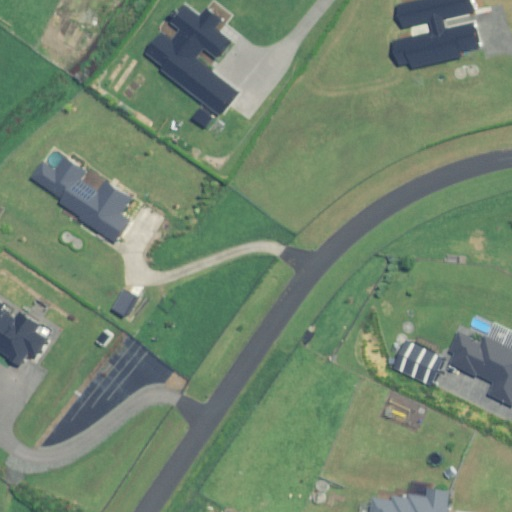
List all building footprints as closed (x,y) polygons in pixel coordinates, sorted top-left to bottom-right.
[(392,43),(398,66),(411,63),(412,68),(459,57),(458,52),(480,47),(474,24),(444,31),(441,19),(471,12),(468,0),(426,0),(397,7),(402,29),(430,22),(433,34),(392,43)] [(162,32),(146,53),(165,68),(162,70),(218,114),(236,91),(194,58),(203,47),(217,59),(230,43),(212,29),(220,20),(206,9),(198,18),(183,6),(170,22),(181,31),(173,41),(162,32)] [(60,204),(113,242),(130,219),(121,213),(130,200),(105,182),(98,193),(79,180),(84,173),(65,159),(58,170),(44,160),(32,178),(63,200),(60,204)] [(0,276),(0,387),(15,365),(0,355),(0,333),(6,324),(36,345),(43,335),(53,337),(55,330),(60,331),(59,326),(64,318),(55,303),(37,291),(32,297),(19,288),(23,282),(4,270),(0,276)] [(462,322),(451,317),(445,330),(457,335),(462,322)] [(482,345),(458,334),(450,351),(455,353),(450,364),(475,376),(476,374),(492,382),(487,393),(511,405),(511,348),(486,337),(482,345)] [(444,359),(405,340),(392,367),(431,386),(444,359)] [(450,511),(453,492),(427,488),(426,497),(408,495),(408,499),(393,497),(392,502),(373,500),(371,511),(450,511)]
